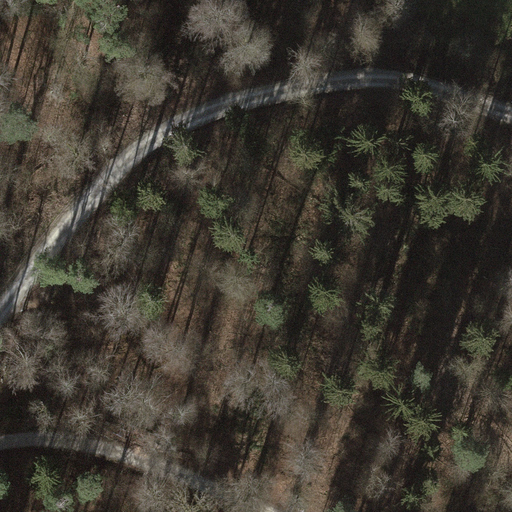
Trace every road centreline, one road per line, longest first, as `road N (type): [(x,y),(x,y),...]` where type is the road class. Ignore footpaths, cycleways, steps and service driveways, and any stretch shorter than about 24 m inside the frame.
road 1 (track): [(0,314),(137,148),(194,117),(254,96),(389,79),(511,111)]
road 2 (track): [(0,444),(26,437),(110,448),(269,511)]
